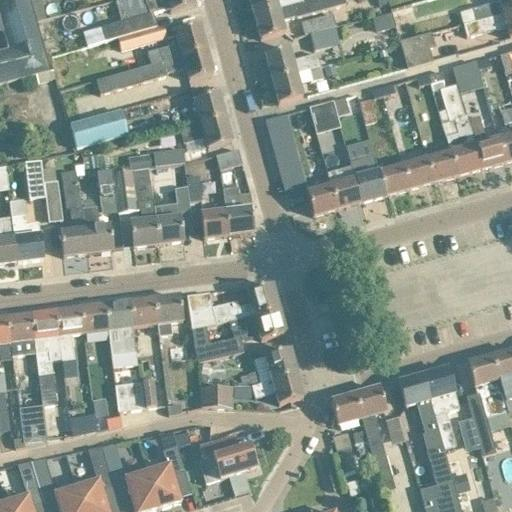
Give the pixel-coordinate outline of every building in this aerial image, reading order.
[(0,84),(34,76),(48,73),(50,72),(46,58),(39,32),(31,3),(29,0),(0,0),(0,33),(4,35),(7,49),(0,51),(0,84)] [(127,0),(115,0),(103,4),(106,14),(130,8),(127,0)] [(194,9),(191,0),(144,0),(146,8),(147,8),(150,17),(152,16),(168,12),(169,16),(194,9)] [(248,0),(254,19),(301,5),(301,3),(300,0),(248,0)] [(296,19),(345,7),(343,0),(314,0),(301,3),(301,5),(254,19),(260,43),(284,36),(280,23),(296,19)] [(384,0),(376,0),(378,8),(386,6),(384,0)] [(408,26),(406,21),(468,4),(466,0),(431,0),(415,5),(412,6),(412,7),(403,10),(403,12),(391,15),(395,29),(408,26)] [(463,27),(463,29),(511,15),(511,0),(496,0),(498,4),(472,11),(475,24),(463,27)] [(376,34),(395,29),(391,15),(372,20),(376,34)] [(505,29),(508,42),(511,41),(511,15),(463,29),(466,40),(505,29)] [(152,16),(150,17),(102,29),(106,44),(117,41),(156,30),(152,16)] [(304,37),(310,36),(335,30),(332,17),(301,25),(304,37)] [(117,41),(121,53),(166,41),(162,28),(156,30),(117,41)] [(151,69),(206,53),(199,28),(175,35),(179,48),(147,56),(151,69)] [(310,36),(314,53),(339,47),(335,30),(310,36)] [(431,35),(399,44),(407,71),(433,64),(429,51),(435,50),(431,35)] [(102,42),(61,53),(64,62),(104,51),(102,42)] [(264,58),(271,83),(320,69),(316,56),(291,63),(288,52),(264,58)] [(213,77),(206,53),(151,69),(95,84),(99,97),(112,93),(113,96),(169,81),(168,77),(185,72),(189,84),(213,77)] [(386,53),(379,54),(380,61),(387,60),(386,53)] [(511,58),(511,55),(498,59),(501,69),(511,65),(511,58)] [(489,60),(476,64),(478,72),(491,69),(489,60)] [(479,78),(478,73),(475,64),(457,69),(461,81),(455,83),(459,97),(482,90),(479,78)] [(334,68),(323,71),(326,79),(336,76),(334,68)] [(323,80),(320,69),(271,83),(278,107),(302,101),(298,87),(310,83),(311,85),(323,80)] [(48,73),(34,76),(37,88),(44,86),(51,84),(48,73)] [(440,73),(428,77),(431,86),(430,86),(433,95),(439,93),(448,123),(441,125),(450,154),(457,179),(480,173),(466,122),(465,119),(464,119),(463,120),(454,89),(445,91),(440,73)] [(418,89),(430,86),(431,86),(428,77),(416,80),(418,89)] [(393,86),(382,89),(384,99),(395,95),(393,86)] [(198,88),(184,92),(187,102),(201,99),(198,88)] [(384,99),(382,89),(371,93),(373,102),(384,99)] [(200,127),(179,132),(180,134),(225,122),(218,96),(194,103),(200,127)] [(344,101),(333,105),(335,112),(338,120),(349,116),(344,101)] [(333,105),(308,111),(313,126),(338,120),(335,112),(333,105)] [(504,127),(511,124),(511,110),(500,113),(504,127)] [(374,112),(359,113),(359,128),(375,127),(374,112)] [(120,113),(69,127),(76,152),(127,138),(120,113)] [(281,119),(264,123),(269,141),(291,135),(286,118),(284,118),(281,119)] [(467,122),(466,122),(480,173),(504,166),(498,143),(487,146),(479,119),(467,122)] [(231,145),(225,122),(180,134),(183,146),(204,140),(207,152),(231,145)] [(291,135),(269,141),(274,158),(296,152),(291,135)] [(511,163),(511,139),(498,143),(504,166),(511,163)] [(364,157),(388,152),(385,141),(362,147),(364,157)] [(296,152),(274,158),(279,176),(301,170),(296,152)] [(182,153),(153,156),(155,171),(184,167),(182,153)] [(238,153),(218,158),(216,159),(220,174),(242,168),(238,153)] [(433,186),(457,179),(450,154),(426,161),(433,186)] [(97,158),(82,160),(83,168),(84,179),(97,178),(99,177),(97,158)] [(351,173),(353,181),(354,181),(361,206),(384,200),(378,174),(379,174),(374,159),(349,166),(351,173)] [(426,161),(401,168),(409,193),(433,186),(426,161)] [(41,164),(25,165),(28,191),(29,203),(45,201),(43,186),(41,164)] [(75,233),(59,235),(60,241),(62,260),(88,257),(81,202),(80,202),(77,180),(84,179),(83,168),(74,169),(75,174),(62,175),(66,211),(72,210),(75,233)] [(379,174),(378,174),(384,200),(409,193),(401,168),(379,174)] [(0,192),(9,192),(6,169),(0,169),(0,192)] [(301,170),(279,176),(283,193),(304,188),(305,187),(302,173),(301,170)] [(142,223),(129,224),(133,252),(158,248),(154,210),(151,189),(148,171),(113,176),(118,215),(142,213),(142,223)] [(215,189),(234,186),(232,173),(212,177),(215,189)] [(328,180),(330,188),(337,213),(361,206),(354,181),(353,181),(351,173),(328,180)] [(99,177),(97,178),(102,217),(118,215),(113,176),(99,177)] [(198,176),(185,178),(187,191),(188,206),(200,204),(203,204),(202,203),(199,176),(198,176)] [(57,184),(43,186),(45,201),(48,225),(62,223),(57,184)] [(312,220),(337,213),(330,188),(306,195),(312,220)] [(174,192),(176,207),(154,210),(158,248),(183,245),(180,222),(190,221),(188,206),(187,191),(174,192)] [(238,199),(237,191),(222,192),(223,201),(224,201),(226,218),(228,239),(253,236),(250,213),(252,213),(250,197),(238,199)] [(91,201),(81,202),(88,257),(113,254),(110,234),(110,229),(98,230),(96,210),(95,210),(94,205),(91,201)] [(202,220),(200,221),(200,223),(203,243),(228,239),(226,218),(202,220)] [(24,219),(11,220),(18,266),(42,263),(38,226),(25,228),(24,219)] [(0,268),(18,266),(11,220),(0,221),(0,232),(1,242),(0,242),(0,268)] [(211,311),(209,297),(186,299),(191,333),(191,334),(198,332),(215,327),(228,326),(278,313),(271,288),(247,295),(250,307),(238,310),(237,305),(211,311)] [(172,339),(170,326),(182,324),(179,300),(154,303),(157,328),(159,340),(172,339)] [(154,303),(129,306),(132,332),(157,328),(154,303)] [(132,332),(129,306),(105,309),(108,334),(112,371),(137,367),(132,332)] [(105,309),(80,312),(83,338),(108,334),(105,309)] [(80,312),(56,315),(62,362),(74,360),(71,339),(73,339),(83,338),(80,312)] [(201,348),(198,332),(191,334),(198,365),(244,355),(241,343),(259,338),(261,344),(284,337),(278,313),(228,326),(233,341),(201,348)] [(56,315),(31,319),(36,356),(48,354),(50,363),(61,362),(61,363),(62,363),(62,362),(56,315)] [(23,358),(36,356),(31,319),(7,322),(12,357),(12,359),(23,358)] [(7,322),(0,322),(0,358),(12,357),(7,322)] [(263,360),(269,383),(270,384),(296,377),(289,352),(263,360)] [(511,353),(491,360),(498,385),(506,415),(507,417),(511,415),(511,388),(510,381),(511,380),(511,353)] [(496,455),(486,421),(506,415),(498,385),(491,360),(466,367),(473,392),(475,391),(476,396),(465,400),(469,413),(475,436),(482,459),(496,455)] [(202,366),(201,376),(208,377),(209,367),(202,366)] [(447,372),(422,379),(434,423),(435,422),(444,453),(456,450),(449,426),(446,416),(459,413),(454,396),(447,372)] [(257,373),(248,376),(252,390),(260,387),(257,373)] [(53,376),(39,378),(43,409),(57,407),(53,376)] [(296,377),(270,384),(260,387),(252,390),(255,401),(273,396),(277,409),(302,401),(296,377)] [(438,488),(441,499),(422,504),(424,511),(460,511),(456,496),(452,481),(444,453),(435,422),(434,423),(422,379),(398,386),(405,411),(416,408),(421,426),(422,426),(425,436),(422,437),(436,488),(438,488)] [(161,409),(158,385),(158,383),(150,384),(150,380),(141,381),(141,385),(139,386),(142,412),(161,409)] [(0,434),(10,433),(4,382),(0,382),(0,434)] [(118,415),(142,412),(139,386),(115,388),(118,415)] [(201,389),(200,411),(233,412),(232,389),(201,389)] [(379,391),(353,398),(360,423),(361,422),(364,434),(367,442),(372,462),(384,458),(373,419),(386,415),(379,391)] [(330,405),(331,410),(337,429),(360,423),(353,398),(330,405)] [(105,407),(92,409),(93,417),(94,421),(107,419),(105,407)] [(166,420),(181,417),(179,408),(164,411),(166,420)] [(69,421),(71,430),(72,439),(96,434),(94,421),(93,417),(69,421)] [(43,418),(20,421),(24,446),(47,442),(43,418)] [(121,419),(117,420),(106,422),(108,431),(119,429),(120,430),(122,430),(121,419)] [(188,434),(175,438),(179,451),(191,447),(188,434)] [(364,434),(352,437),(355,446),(367,442),(364,434)] [(23,449),(22,440),(13,442),(15,451),(23,449)] [(223,443),(199,450),(203,463),(199,465),(206,488),(219,484),(230,480),(235,499),(249,495),(243,476),(257,472),(249,449),(227,456),(223,443)] [(114,449),(102,453),(105,464),(117,461),(114,449)] [(97,484),(76,491),(82,511),(107,511),(101,494),(113,490),(105,464),(102,453),(101,450),(87,453),(97,484)] [(166,469),(146,475),(157,511),(160,511),(180,506),(179,500),(172,478),(183,475),(176,451),(162,455),(166,469)] [(338,455),(337,455),(347,497),(349,504),(350,508),(361,505),(355,485),(359,484),(350,452),(338,455)] [(48,475),(34,479),(36,487),(42,505),(43,511),(44,511),(57,508),(57,511),(82,511),(76,491),(55,497),(48,475)] [(157,511),(146,475),(124,482),(133,511),(157,511)] [(183,475),(172,478),(179,500),(190,497),(183,475)] [(464,477),(452,481),(456,496),(468,492),(464,477)] [(28,499),(5,506),(7,511),(31,511),(31,509),(42,505),(36,487),(25,491),(28,499)] [(470,490),(475,504),(486,500),(482,487),(470,490)] [(507,494),(495,497),(498,511),(510,509),(507,494)]
